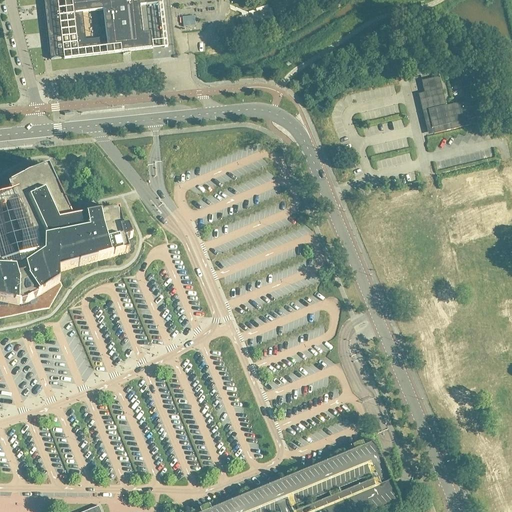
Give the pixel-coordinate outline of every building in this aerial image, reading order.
[(44,0),(50,52),(51,60),(102,54),(102,53),(101,50),(108,50),(108,53),(123,51),(123,55),(130,54),(130,50),(152,48),(150,33),(143,33),(140,6),(161,3),(160,0),(44,0)] [(194,16),(182,18),(184,28),(195,26),(194,16)] [(480,117),(475,99),(446,106),(439,77),(422,81),(424,93),(418,94),(423,112),(428,111),(434,134),(469,126),(468,120),(480,117)] [(0,318),(48,309),(53,301),(61,287),(59,272),(97,261),(129,252),(126,241),(132,238),(128,228),(123,229),(119,211),(76,220),(71,217),(49,168),(28,175),(8,187),(11,196),(14,204),(17,203),(32,236),(36,253),(33,259),(20,268),(4,267),(0,264),(0,318)] [(405,217),(392,219),(403,298),(439,293),(430,230),(407,233),(406,226),(405,217)] [(511,242),(459,252),(471,312),(458,315),(461,329),(493,323),(490,305),(511,300),(511,242)] [(511,359),(504,321),(434,336),(446,394),(495,384),(498,398),(511,395),(508,382),(511,381),(511,359)] [(473,391),(454,393),(455,405),(473,404),(473,391)] [(511,487),(511,396),(491,400),(503,459),(509,457),(511,473),(509,474),(511,487)] [(209,511),(372,511),(394,503),(389,492),(376,458),(370,445),(209,511)]
